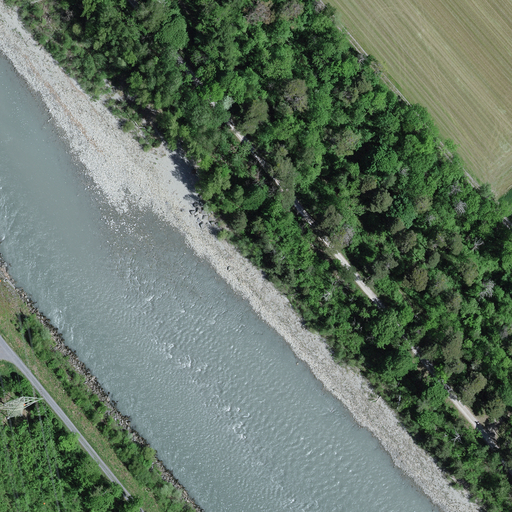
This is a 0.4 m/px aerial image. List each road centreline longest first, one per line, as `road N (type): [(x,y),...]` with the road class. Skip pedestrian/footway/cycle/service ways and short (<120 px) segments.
road 1 (track): [(511,466),(131,0)]
road 2 (unknown): [(482,428),(481,397),(178,0)]
road 3 (track): [(0,343),(143,511)]
